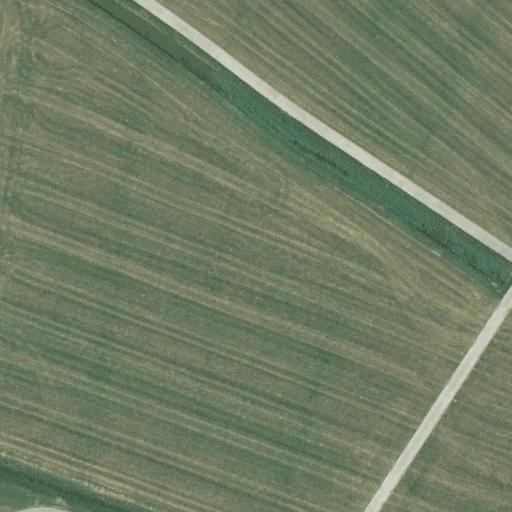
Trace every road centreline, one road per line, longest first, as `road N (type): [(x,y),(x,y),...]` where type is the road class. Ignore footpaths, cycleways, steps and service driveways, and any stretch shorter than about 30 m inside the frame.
road 1 (track): [(137,0),(511,261)]
road 2 (track): [(371,511),(511,302)]
